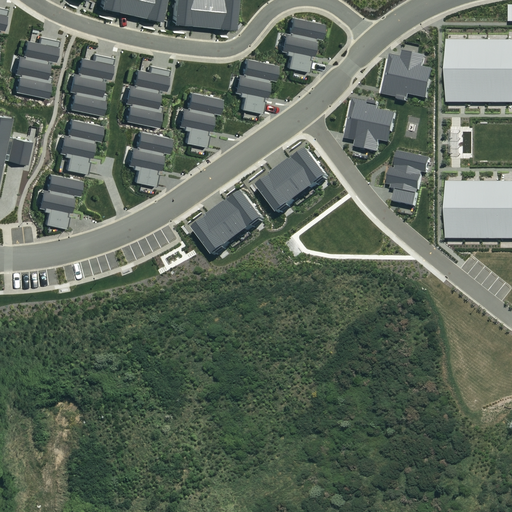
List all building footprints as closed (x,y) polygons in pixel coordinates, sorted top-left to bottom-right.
[(322,21),(290,15),(287,32),(281,31),(278,48),(288,49),(285,65),(306,69),(313,35),(319,36),(322,21)] [(17,72),(14,89),(44,94),(48,75),(43,75),(46,60),(53,61),(57,38),(36,34),(35,39),(23,37),(20,54),(16,53),(12,71),(17,72)] [(511,37),(445,38),(445,102),(511,102),(511,181),(446,182),(446,238),(511,238),(511,37)] [(73,89),(69,106),(99,111),(103,93),(99,92),(102,77),(108,78),(112,56),(91,52),(91,56),(78,54),(75,71),(71,70),(67,88),(73,89)] [(276,63),(244,57),(241,74),(235,73),(232,90),(241,92),(239,107),(260,112),(267,77),(273,79),(276,63)] [(127,101),(124,118),(154,124),(158,105),(153,104),(156,89),(163,90),(167,68),(146,64),(145,68),(133,66),(130,83),(126,82),(122,100),(127,101)] [(220,96),(188,90),(185,108),(179,107),(176,123),(186,125),(183,141),(205,145),(211,111),(218,112),(220,96)] [(0,113),(0,160),(1,157),(25,162),(29,140),(6,135),(10,115),(0,113)] [(100,124),(68,118),(65,135),(59,134),(56,151),(65,153),(63,169),(84,173),(91,138),(97,139),(100,124)] [(169,135),(137,129),(134,146),(128,145),(125,162),(134,164),(131,180),(153,184),(160,149),(166,151),(169,135)] [(80,178),(48,173),(45,190),(39,189),(36,206),(45,207),(43,223),(64,227),(71,193),(77,194),(80,178)] [(493,378),(483,362),(468,372),(478,388),(493,378)]
